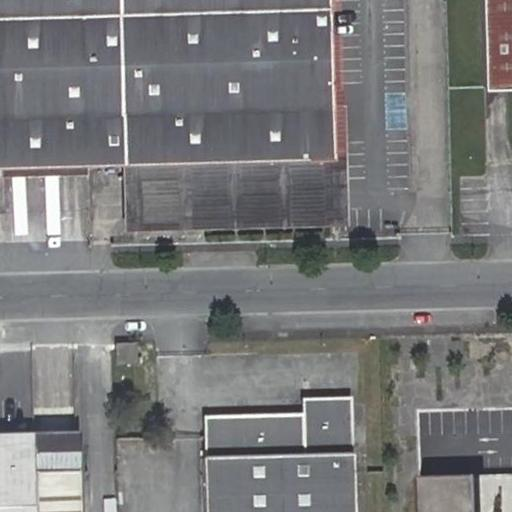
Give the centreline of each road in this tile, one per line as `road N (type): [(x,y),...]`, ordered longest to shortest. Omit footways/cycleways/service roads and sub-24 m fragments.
road 1 (unclassified): [(0,297),(511,283)]
road 2 (unknown): [(90,294),(102,511)]
